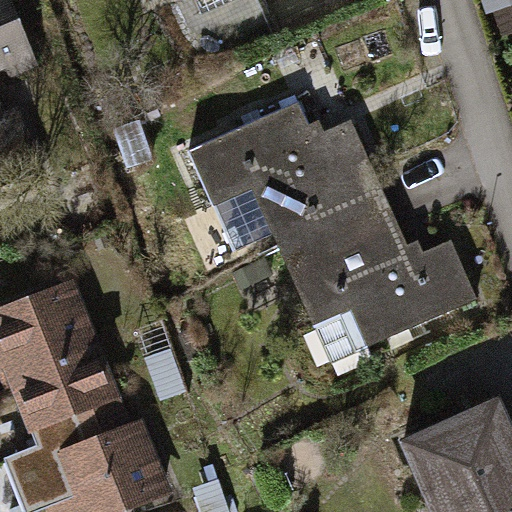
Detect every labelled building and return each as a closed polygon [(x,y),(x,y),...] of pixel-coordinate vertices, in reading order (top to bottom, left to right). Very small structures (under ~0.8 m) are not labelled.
[(0,0),(0,183),(34,169),(10,111),(0,115),(0,62),(28,50),(7,0),(0,0)] [(511,0),(493,0),(496,7),(505,4),(511,25),(511,0)] [(190,153),(210,198),(249,179),(280,250),(388,201),(351,121),(314,137),(298,104),(190,153)] [(388,201),(280,250),(331,364),(477,300),(451,242),(413,258),(388,201)] [(70,289),(0,317),(0,361),(10,358),(23,392),(0,401),(0,432),(108,390),(70,289)] [(112,388),(108,390),(0,432),(0,466),(46,448),(52,463),(62,459),(73,490),(51,499),(55,511),(95,511),(103,510),(107,511),(126,511),(133,500),(164,491),(138,426),(129,430),(112,388)] [(511,511),(511,431),(498,400),(403,442),(432,504),(448,497),(455,511),(511,511)]
